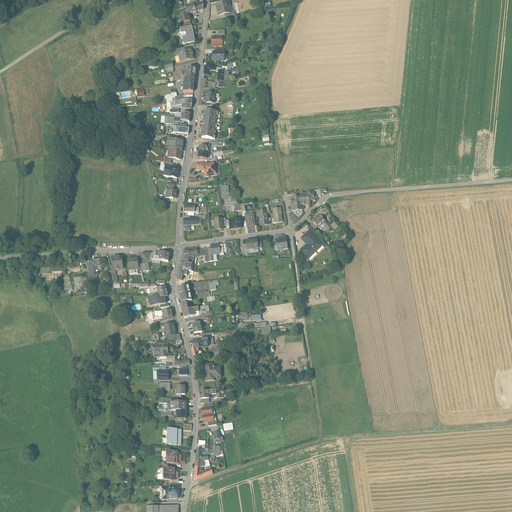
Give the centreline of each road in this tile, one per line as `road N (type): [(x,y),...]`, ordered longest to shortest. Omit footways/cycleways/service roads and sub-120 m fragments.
road 1 (track): [(188,485),(322,439),(511,428)]
road 2 (residential): [(178,246),(171,282),(194,379),(195,420),(183,511)]
road 3 (residential): [(205,0),(178,246)]
road 4 (track): [(300,0),(268,85),(282,186)]
road 5 (unclassified): [(328,194),(511,184)]
road 6 (residential): [(178,246),(0,262)]
road 7 (unclassified): [(0,71),(113,0)]
road 8 (track): [(302,314),(322,439)]
